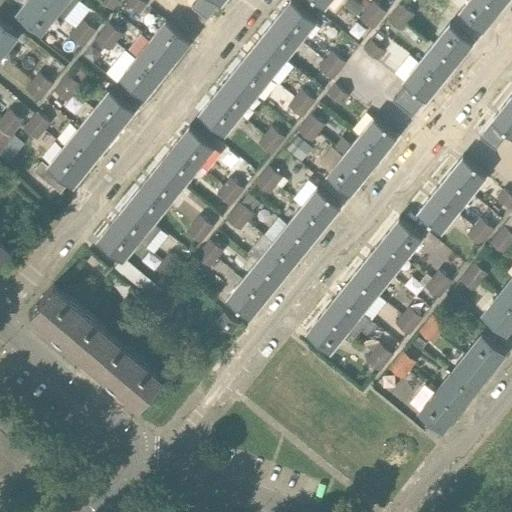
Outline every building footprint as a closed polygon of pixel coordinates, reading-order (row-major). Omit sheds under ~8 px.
[(37,0),(27,0),(16,14),(40,31),(41,32),(55,14),(37,0)] [(37,0),(55,14),(58,11),(65,17),(79,0),(37,0)] [(101,0),(113,9),(119,0),(101,0)] [(139,0),(127,0),(126,2),(139,13),(146,5),(139,0)] [(196,0),(191,6),(206,19),(220,1),(220,0),(196,0)] [(292,0),(291,0),(276,19),(301,38),(316,19),(292,0)] [(355,0),(347,0),(344,4),(358,15),(364,7),(355,0)] [(373,0),(372,0),(366,8),(380,19),(387,11),(373,0)] [(450,0),(460,8),(459,9),(462,12),(481,27),(497,8),(487,0),(450,0)] [(400,2),(393,10),(408,22),(415,13),(400,2)] [(366,8),(360,16),(373,28),(380,19),(366,8)] [(393,10),(386,19),(401,30),(408,22),(393,10)] [(82,17),(75,26),(90,38),(97,29),(82,17)] [(0,51),(2,53),(17,34),(18,33),(0,18),(0,51)] [(149,38),(174,58),(189,39),(165,19),(149,38)] [(276,19),(261,38),(285,57),(301,38),(276,19)] [(109,22),(102,30),(116,42),(123,33),(109,22)] [(449,22),(434,41),(456,59),(471,40),(449,22)] [(75,26),(68,35),(83,46),(90,38),(75,26)] [(102,30),(95,38),(109,50),(116,42),(102,30)] [(134,57),(158,77),(174,58),(149,38),(134,57)] [(261,38),(246,57),(270,76),(285,57),(261,38)] [(370,38),(363,47),(378,59),(385,50),(370,38)] [(434,41),(418,60),(441,78),(456,59),(434,41)] [(332,50),(325,59),(339,70),(346,62),(332,50)] [(134,57),(119,76),(143,96),(158,77),(134,57)] [(246,57),(231,76),(255,95),(270,76),(246,57)] [(325,59),(318,67),(331,78),(332,79),(339,70),(325,59)] [(418,60),(402,79),(407,82),(393,100),(410,116),(441,78),(418,60)] [(39,71),(32,79),(47,91),(54,83),(39,71)] [(67,72),(60,81),(74,92),(81,84),(67,72)] [(231,76),(216,95),(240,113),(255,95),(231,76)] [(32,79),(26,88),(40,100),(47,91),(32,79)] [(60,81),(53,89),(67,101),(74,92),(60,81)] [(334,83),(327,92),(341,104),(349,95),(334,83)] [(301,87),(294,96),(309,108),(316,99),(301,87)] [(109,88),(93,107),(118,127),(133,108),(109,88)] [(216,95),(200,114),(224,133),(240,113),(216,95)] [(294,96),(287,105),(302,117),(309,108),(294,96)] [(511,103),(508,100),(493,119),(480,136),(494,147),(508,131),(511,134),(511,103)] [(9,107),(2,116),(17,128),(24,119),(9,107)] [(93,107),(78,126),(102,146),(118,127),(93,107)] [(36,110),(30,118),(44,130),(50,121),(36,110)] [(310,112),(304,121),(318,132),(325,124),(310,112)] [(2,116),(0,118),(0,146),(1,148),(17,128),(2,116)] [(372,116),(357,135),(379,153),(395,134),(372,116)] [(30,118),(23,126),(37,138),(44,130),(30,118)] [(304,121),(297,129),(311,141),(318,132),(304,121)] [(271,124),(264,133),(279,145),(286,137),(271,124)] [(78,126),(62,145),(87,165),(102,146),(78,126)] [(190,126),(174,145),(199,165),(214,145),(190,126)] [(13,157),(26,140),(16,132),(3,148),(13,157)] [(264,133),(257,141),(272,153),(279,145),(264,133)] [(357,135),(342,154),(364,172),(379,153),(357,135)] [(43,160),(34,171),(38,174),(60,192),(68,181),(71,184),(87,165),(62,145),(47,163),(43,160)] [(174,145),(159,164),(184,183),(199,165),(174,145)] [(342,154),(327,172),(349,191),(364,172),(342,154)] [(463,156),(449,175),(470,193),(485,174),(463,156)] [(159,164),(144,183),(168,202),(184,183),(159,164)] [(269,164),(261,173),(276,184),(283,176),(269,164)] [(261,173),(254,182),(269,193),(276,184),(261,173)] [(449,175),(434,193),(456,211),(470,193),(449,175)] [(230,176),(223,184),(237,196),(244,188),(230,176)] [(144,183),(129,202),(153,221),(168,202),(144,183)] [(223,184),(216,193),(230,204),(237,196),(223,184)] [(316,185),(302,203),(325,221),(339,203),(316,185)] [(511,195),(503,188),(496,196),(510,208),(511,206),(511,195)] [(434,193),(419,212),(441,230),(456,211),(434,193)] [(239,201),(232,209),(247,221),(254,212),(252,211),(241,202),(239,201)] [(129,202),(114,221),(138,240),(145,246),(161,227),(153,221),(129,202)] [(302,203),(286,222),(309,240),(325,221),(302,203)] [(232,209),(226,218),(240,230),(247,221),(232,209)] [(200,213),(192,221),(207,233),(214,225),(200,213)] [(279,216),(264,234),(271,240),(294,259),(309,240),(286,222),(279,216)] [(480,216),(473,225),(488,237),(495,228),(480,216)] [(400,217),(385,236),(407,254),(422,235),(400,217)] [(114,221),(98,239),(122,258),(123,259),(124,257),(138,240),(114,221)] [(192,221),(185,229),(200,242),(207,233),(192,221)] [(511,231),(504,224),(497,233),(511,244),(511,242),(511,231)] [(473,225),(466,233),(481,245),(488,237),(473,225)] [(263,233),(248,252),(257,259),(279,277),(294,259),(271,240),(264,234),(263,233)] [(497,233),(490,241),(504,253),(511,244),(497,233)] [(385,236),(369,256),(391,273),(407,254),(385,236)] [(0,257),(10,246),(0,237),(0,257)] [(210,237),(203,246),(218,258),(225,250),(210,237)] [(203,246),(196,255),(211,267),(218,258),(203,246)] [(169,251),(163,259),(177,271),(184,262),(169,251)] [(369,256),(354,275),(376,293),(391,273),(369,256)] [(163,259),(156,268),(170,279),(177,271),(163,259)] [(241,277),(264,296),(279,277),(257,259),(241,277)] [(474,261),(467,269),(481,281),(488,272),(474,261)] [(438,268),(431,276),(446,288),(453,280),(438,268)] [(467,269),(459,278),(474,290),(481,281),(467,269)] [(354,275),(339,294),(361,312),(376,293),(354,275)] [(431,276),(425,285),(439,297),(446,288),(431,276)] [(511,276),(497,294),(511,306),(511,276)] [(149,277),(141,287),(155,298),(162,288),(149,277)] [(241,277),(226,296),(249,315),(264,296),(241,277)] [(107,377),(112,381),(116,384),(117,383),(140,403),(163,376),(108,329),(53,283),(30,310),(54,330),(53,331),(57,334),(61,338),(62,337),(85,356),(108,375),(107,377)] [(339,294),(323,313),(345,331),(361,312),(339,294)] [(511,306),(497,294),(482,313),(504,331),(507,334),(511,327),(511,306)] [(408,305),(401,314),(416,325),(423,317),(408,305)] [(224,310),(216,319),(231,332),(239,322),(224,310)] [(323,313),(308,332),(330,350),(345,331),(323,313)] [(432,313),(424,321),(439,333),(446,324),(432,313)] [(401,314),(394,322),(409,334),(416,325),(401,314)] [(424,321),(417,330),(433,341),(439,333),(424,321)] [(481,333),(465,352),(488,370),(503,350),(481,333)] [(379,341),(372,350),(386,362),(393,353),(379,341)] [(402,349),(395,357),(409,369),(416,361),(402,349)] [(372,350),(365,358),(379,370),(386,362),(372,350)] [(472,389),(488,370),(465,352),(450,371),(472,389)] [(395,357),(388,366),(403,378),(409,369),(395,357)] [(434,391),(456,409),(472,389),(450,371),(434,391)] [(456,409),(434,391),(418,410),(441,428),(456,409)]
